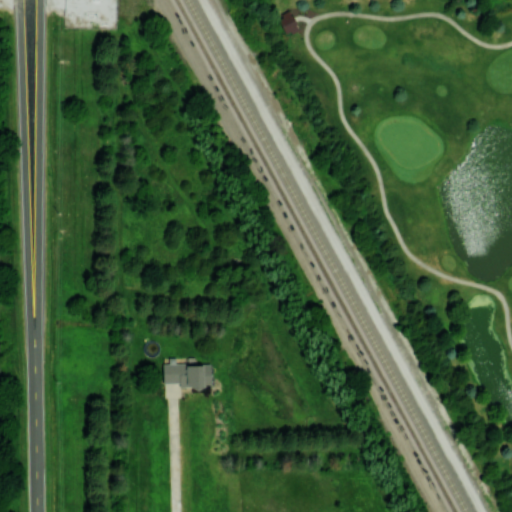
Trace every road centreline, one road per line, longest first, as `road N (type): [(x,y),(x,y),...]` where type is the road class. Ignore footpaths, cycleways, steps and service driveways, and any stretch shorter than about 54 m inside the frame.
road 1 (secondary): [(19,0),(34,346)]
road 2 (secondary): [(34,346),(40,0)]
road 3 (secondary): [(34,346),(36,511)]
